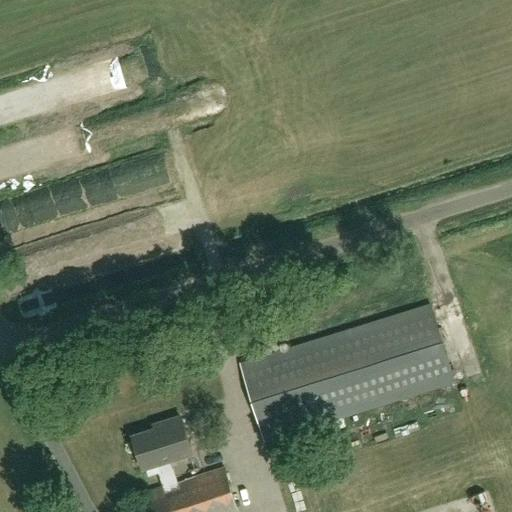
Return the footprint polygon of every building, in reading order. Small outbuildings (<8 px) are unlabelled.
[(29,221),(41,226),(47,210),(15,198),(3,229),(23,237),(29,221)] [(158,215),(158,246),(177,246),(177,215),(158,215)] [(265,442),(391,402),(454,383),(430,305),(241,364),(265,442)] [(455,363),(463,385),(488,376),(480,354),(455,363)] [(178,483),(171,460),(192,453),(181,417),(161,424),(163,428),(133,438),(143,469),(147,467),(150,478),(159,475),(163,486),(146,492),(152,511),(237,511),(225,468),(178,483)] [(379,511),(371,480),(290,501),(292,511),(379,511)]
